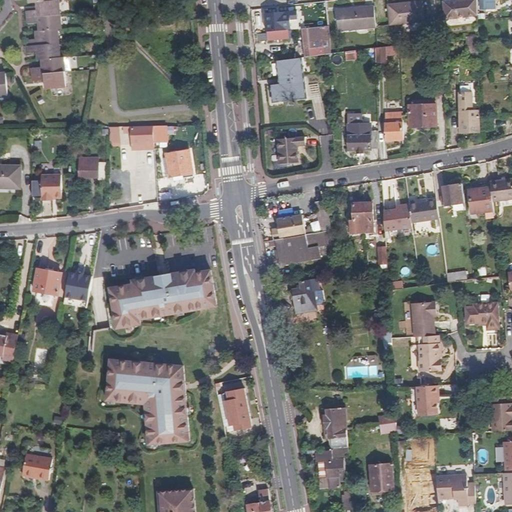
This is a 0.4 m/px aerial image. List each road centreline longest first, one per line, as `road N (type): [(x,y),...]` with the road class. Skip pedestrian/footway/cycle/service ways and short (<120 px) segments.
road 1 (secondary): [(229,208),(288,475)]
road 2 (residential): [(511,143),(243,197)]
road 3 (secondary): [(288,475),(247,224)]
road 4 (residential): [(229,208),(0,232)]
road 5 (secondary): [(222,83),(229,208)]
